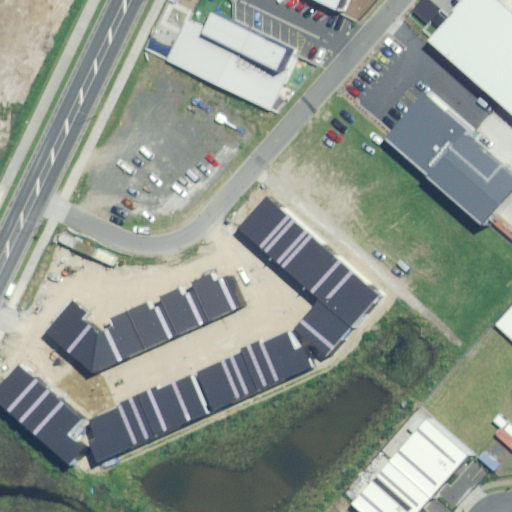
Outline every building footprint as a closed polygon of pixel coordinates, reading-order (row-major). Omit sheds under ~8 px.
[(333,0),(350,8),(353,0),(333,0)] [(511,5),(506,0),(470,0),(437,38),(511,104),(511,5)] [(300,44),(229,16),(222,33),(294,60),(300,44)] [(185,28),(171,60),(280,109),(294,77),(185,28)] [(511,146),(445,87),(399,139),(494,223),(511,202),(511,146)] [(432,414),(360,504),(369,511),(437,511),(483,454),(432,414)]
